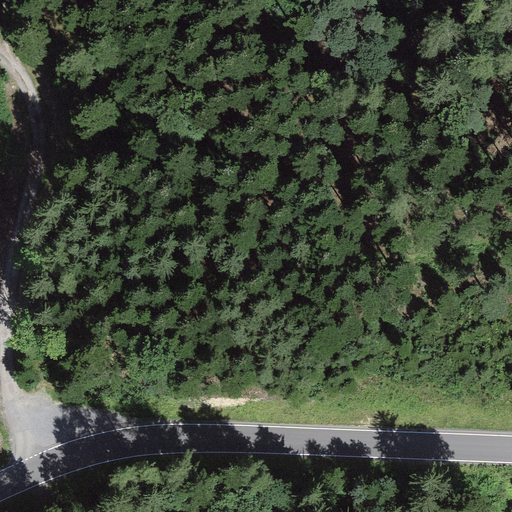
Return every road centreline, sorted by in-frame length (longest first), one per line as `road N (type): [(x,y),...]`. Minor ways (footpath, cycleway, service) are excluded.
road 1 (tertiary): [(511,454),(174,443),(114,448),(0,490)]
road 2 (track): [(0,53),(38,106),(41,147),(12,262),(4,346),(22,412),(63,462)]
